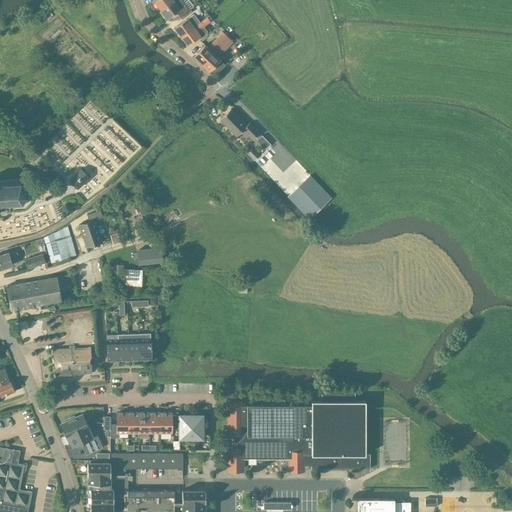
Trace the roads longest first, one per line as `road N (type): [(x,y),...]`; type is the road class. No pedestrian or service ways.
road 1 (residential): [(219,511),(219,482),(341,484),(341,511)]
road 2 (residential): [(39,406),(211,401)]
